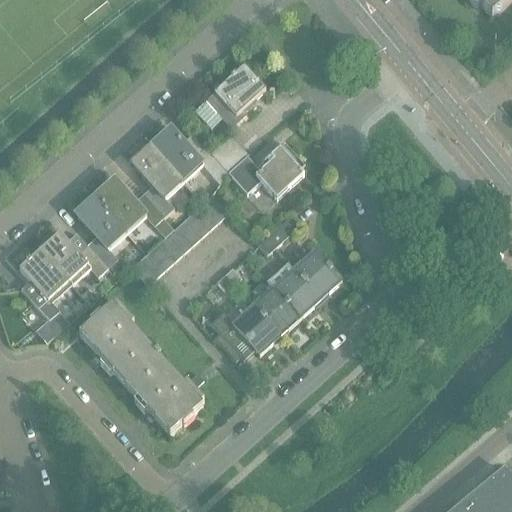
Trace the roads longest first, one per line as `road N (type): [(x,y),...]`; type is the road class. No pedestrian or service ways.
road 1 (residential): [(169,504),(371,324),(388,298),(345,138),(353,112),(410,66)]
road 2 (residential): [(0,229),(254,0)]
road 3 (residential): [(169,504),(49,367),(0,377)]
road 4 (tertiary): [(511,187),(410,66)]
road 5 (residential): [(418,511),(511,429)]
